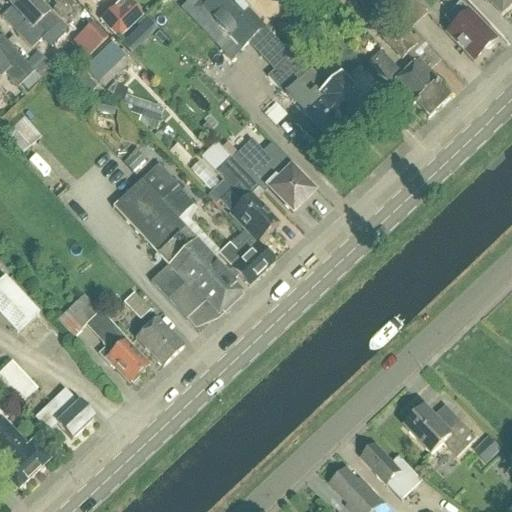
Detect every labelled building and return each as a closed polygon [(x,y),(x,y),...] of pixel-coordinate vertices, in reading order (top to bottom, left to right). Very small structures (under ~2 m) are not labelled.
[(30,0),(18,0),(10,8),(25,24),(14,34),(30,52),(41,42),(50,51),(68,34),(59,25),(49,14),(46,17),(30,0)] [(247,47),(264,31),(235,0),(211,0),(199,11),(239,54),(247,47)] [(414,33),(427,19),(408,0),(387,0),(385,2),(414,33)] [(511,0),(483,0),(501,18),(511,6),(511,0)] [(468,15),(459,6),(443,21),(452,31),(446,37),(473,65),(496,43),(469,15),(468,15)] [(128,7),(117,17),(109,9),(96,21),(117,43),(130,31),(141,21),(128,7)] [(121,44),(130,53),(152,31),(143,22),(121,44)] [(81,36),(96,52),(108,41),(93,25),(81,36)] [(401,64),(417,49),(397,28),(381,43),(401,64)] [(272,74),(283,64),(289,59),(289,58),(264,31),(247,47),(272,74)] [(324,50),(333,59),(343,50),(333,40),(324,50)] [(107,43),(81,71),(95,85),(122,57),(107,43)] [(2,65),(0,62),(0,79),(4,76),(17,91),(34,74),(15,54),(2,65)] [(329,88),(323,81),(318,81),(293,55),(289,58),(289,59),(283,64),(272,74),(266,80),(312,128),(305,136),(318,150),(329,141),(333,142),(337,140),(341,136),(343,132),(342,128),(343,127),(347,131),(369,110),(339,78),(329,88)] [(401,79),(379,56),(367,67),(411,112),(414,109),(427,123),(448,102),(436,89),(439,86),(417,64),(401,79)] [(36,57),(27,65),(38,76),(46,68),(36,57)] [(73,69),(67,74),(73,80),(78,75),(73,69)] [(82,75),(75,82),(87,95),(94,89),(82,75)] [(116,90),(113,101),(122,104),(126,93),(116,90)] [(143,114),(139,127),(155,132),(159,119),(143,114)] [(22,120),(1,134),(15,155),(36,142),(22,120)] [(244,176),(259,191),(264,187),(292,216),(314,195),(285,166),(276,174),(247,145),(230,161),(244,176)] [(252,198),(259,191),(244,176),(230,161),(215,176),(243,205),(231,217),(260,247),(279,229),(263,213),(264,211),(252,198)] [(141,185),(178,224),(193,210),(177,192),(178,191),(158,169),(141,185)] [(177,224),(178,224),(141,185),(113,212),(162,266),(166,270),(150,286),(186,323),(204,305),(218,318),(242,296),(225,279),(226,277),(199,248),(177,224)] [(249,289),(273,266),(251,242),(226,265),(249,289)] [(0,321),(16,338),(39,317),(5,281),(0,285),(0,321)] [(81,334),(81,333),(85,329),(83,327),(97,313),(84,299),(57,324),(73,342),(81,334)] [(138,323),(149,313),(140,303),(129,313),(138,323)] [(133,386),(140,379),(139,378),(148,369),(132,352),(131,350),(118,335),(97,313),(83,327),(85,329),(106,352),(99,358),(113,372),(115,372),(129,387),(131,385),(133,386)] [(163,370),(184,350),(157,321),(135,341),(163,370)] [(0,368),(0,390),(16,407),(32,392),(5,364),(0,368)] [(78,407),(65,394),(35,422),(48,436),(56,427),(72,444),(94,422),(79,406),(78,407)] [(449,438),(426,413),(406,432),(432,460),(445,448),(458,463),(478,444),(461,427),(449,438)] [(27,450),(0,422),(0,421),(0,466),(4,471),(0,475),(0,476),(17,494),(49,464),(32,446),(27,450)] [(485,468),(500,454),(487,441),(473,455),(485,468)] [(393,468),(377,450),(371,456),(369,455),(365,459),(366,460),(363,463),(379,480),(378,481),(384,488),(385,486),(403,504),(423,485),(400,461),(393,468)] [(360,487),(348,474),(332,490),(351,510),(349,511),(379,511),(384,507),(362,484),(360,487)]
